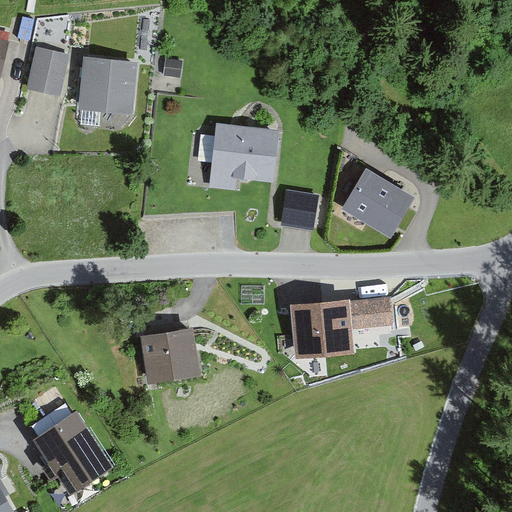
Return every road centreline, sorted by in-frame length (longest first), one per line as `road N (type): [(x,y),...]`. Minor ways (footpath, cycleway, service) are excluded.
road 1 (residential): [(0,291),(67,272),(511,261)]
road 2 (unclassified): [(426,511),(511,273)]
